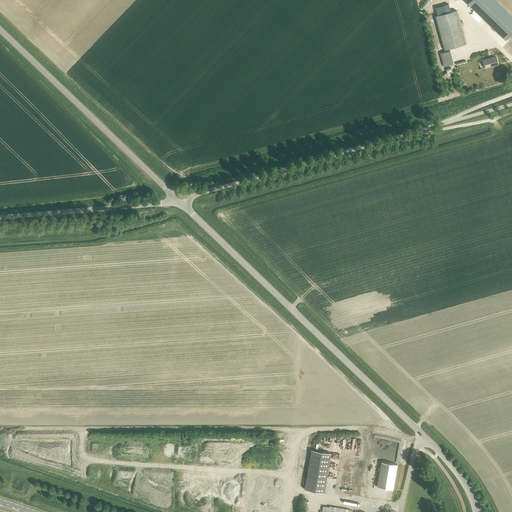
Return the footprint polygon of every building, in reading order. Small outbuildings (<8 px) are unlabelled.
[(511,16),(494,0),(472,0),(469,4),(505,38),(511,31),(511,16)] [(436,8),(438,15),(451,12),(449,4),(436,8)] [(435,16),(440,33),(461,27),(456,10),(451,12),(438,15),(435,16)] [(461,27),(440,33),(444,50),(466,44),(461,27)] [(440,60),(442,66),(444,66),(444,67),(453,64),(450,51),(440,53),(441,56),(439,56),(440,58),(440,60)] [(483,60),(485,68),(498,64),(496,57),(483,60)] [(305,489),(325,493),(331,453),(317,451),(312,450),(305,489)] [(377,487),(393,489),(397,465),(381,462),(377,487)] [(340,504),(323,501),(322,508),(339,510),(340,504)]
